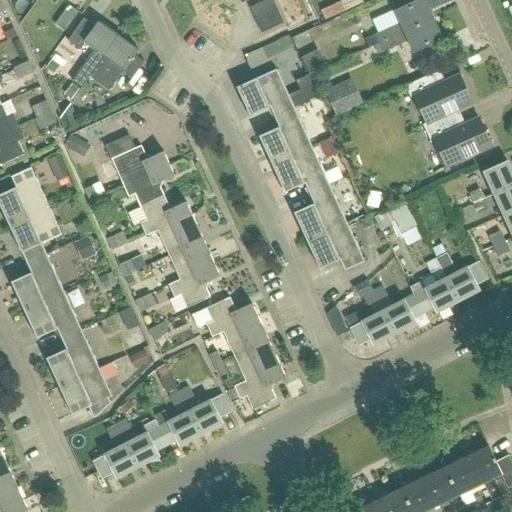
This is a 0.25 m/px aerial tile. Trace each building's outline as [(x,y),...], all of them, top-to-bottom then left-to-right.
[(269,0),(251,9),(257,21),(278,11),(272,0),(269,0)] [(325,20),(363,3),(362,0),(344,0),(321,11),(325,20)] [(379,44),(433,20),(424,0),(419,0),(394,11),(400,24),(374,35),(379,44)] [(240,4),(223,7),(226,19),(243,15),(240,4)] [(66,29),(79,11),(70,5),(57,23),(66,29)] [(284,23),(278,11),(257,21),(263,33),(284,23)] [(90,77),(119,36),(99,22),(96,27),(84,19),(68,41),(80,50),(86,43),(95,50),(72,81),(82,88),(90,77)] [(433,20),(379,44),(383,53),(408,42),(414,54),(443,41),(433,20)] [(90,77),(109,91),(122,73),(132,80),(144,63),(135,56),(139,50),(119,36),(90,77)] [(18,80),(34,73),(29,62),(13,69),(18,80)] [(275,117),(295,108),(277,69),(237,88),(250,117),(270,107),(275,117)] [(454,112),(472,104),(459,76),(445,82),(440,71),(405,87),(411,99),(414,97),(426,124),(427,124),(454,112)] [(337,116),(364,104),(352,79),(326,91),(337,116)] [(36,119),(51,112),(46,101),(31,107),(36,119)] [(0,135),(19,127),(13,114),(7,117),(1,104),(0,104),(0,135)] [(66,131),(80,125),(71,104),(60,118),(66,131)] [(272,165),(312,147),(295,108),(275,117),(279,127),(259,137),(272,165)] [(51,112),(36,119),(35,119),(39,130),(56,123),(51,112)] [(461,127),(454,112),(427,124),(426,124),(423,125),(430,142),(434,140),(447,168),(492,147),(479,118),(461,127)] [(19,127),(0,135),(0,163),(1,166),(24,155),(18,142),(24,139),(19,127)] [(84,142),(72,136),(66,147),(77,153),(84,142)] [(123,185),(169,164),(164,152),(147,159),(141,146),(111,159),(111,160),(100,165),(107,179),(118,174),(123,185)] [(310,194),(329,185),(312,147),(272,165),(285,193),(305,184),(310,194)] [(55,172),(66,167),(61,156),(50,162),(55,172)] [(494,195),(511,186),(511,173),(507,162),(484,173),(494,195)] [(141,207),(164,197),(159,184),(175,176),(169,164),(123,185),(129,197),(135,195),(141,207)] [(0,204),(9,225),(49,207),(31,168),(11,177),(16,188),(0,195),(0,204)] [(89,201),(97,197),(105,193),(100,182),(84,190),(89,201)] [(329,185),(310,194),(314,204),(294,213),(307,241),(347,223),(329,185)] [(504,216),(511,212),(511,186),(494,195),(504,216)] [(473,204),(485,199),(479,189),(468,194),(473,204)] [(146,236),(157,231),(192,215),(186,202),(170,210),(164,197),(141,207),(147,220),(140,223),(146,236)] [(339,204),(344,214),(359,207),(354,197),(339,204)] [(389,221),(399,239),(416,230),(398,198),(373,211),(380,225),(389,221)] [(485,199),(473,204),(478,215),(488,210),(485,199)] [(27,263),(47,254),(42,244),(62,235),(49,207),(9,225),(27,263)] [(169,255),(203,240),(192,215),(157,231),(169,255)] [(347,223),(307,241),(320,269),(340,260),(345,271),(365,262),(347,223)] [(107,239),(112,250),(127,243),(122,232),(107,239)] [(492,246),(504,241),(498,232),(489,236),(488,237),(492,246)] [(66,236),(45,245),(51,257),(72,247),(66,236)] [(81,261),(96,255),(87,237),(74,243),(81,261)] [(511,237),(504,241),(492,246),(493,248),(483,252),(486,259),(487,258),(490,260),(493,260),(496,258),(495,254),(496,254),(497,258),(511,251),(511,237)] [(180,280),(215,264),(203,240),(169,255),(180,280)] [(479,262),(456,274),(451,264),(446,253),(436,258),(458,301),(480,290),(477,284),(488,279),(479,262)] [(24,310),(64,292),(47,254),(27,263),(31,273),(11,282),(24,310)] [(436,312),(458,301),(436,258),(426,264),(430,273),(419,279),(417,275),(413,277),(416,285),(410,288),(413,296),(415,295),(424,312),(434,307),(436,312)] [(99,284),(112,277),(105,264),(92,271),(99,284)] [(215,264),(180,280),(171,284),(168,285),(174,298),(181,295),(187,309),(210,298),(204,284),(220,277),(215,264)] [(415,295),(413,296),(392,307),(382,285),(373,290),(373,291),(383,311),(395,334),(416,323),(413,317),(424,312),(415,295)] [(373,345),(395,334),(383,311),(373,291),(362,296),(372,317),(351,328),(359,345),(370,340),(373,345)] [(62,339),(82,330),(64,292),(24,310),(37,339),(57,329),(62,339)] [(150,294),(135,301),(140,312),(155,306),(150,294)] [(223,332),(258,316),(252,304),(236,311),(230,298),(206,309),(212,322),(206,325),(212,338),(223,332)] [(234,357),(269,341),(258,316),(223,332),(234,357)] [(59,387),(99,368),(82,330),(62,339),(66,349),(47,359),(59,387)] [(246,382),(280,366),(269,341),(234,357),(245,381),(246,382)] [(135,369),(150,362),(145,350),(129,357),(135,369)] [(217,351),(208,355),(214,366),(222,363),(217,351)] [(222,363),(214,366),(219,377),(227,374),(222,363)] [(246,382),(245,381),(234,386),(235,388),(226,392),(232,403),(240,399),(246,396),(253,410),(276,399),(270,386),(286,378),(280,366),(246,382)] [(99,368),(59,387),(72,415),(89,407),(93,418),(97,417),(111,403),(109,398),(112,397),(99,368)] [(179,391),(190,412),(202,434),(223,423),(221,418),(231,412),(222,395),(199,407),(189,386),(179,391)] [(202,434),(190,412),(179,391),(169,397),(179,418),(159,428),(167,445),(177,440),(180,445),(202,434)] [(167,445),(159,428),(155,420),(145,425),(149,433),(136,440),(125,419),(117,424),(139,467),(160,456),(157,450),(167,445)] [(117,478),(139,467),(117,424),(105,430),(110,440),(111,440),(116,450),(95,461),(104,478),(114,473),(117,478)] [(489,511),(502,511),(505,511),(499,499),(503,497),(493,479),(501,475),(508,488),(511,485),(511,462),(509,456),(496,462),(488,446),(466,457),(479,485),(483,484),(492,501),(485,504),(489,511)] [(0,479),(12,474),(0,449),(0,479)] [(458,496),(479,485),(466,457),(444,468),(458,496)] [(436,507),(458,496),(444,468),(422,478),(436,507)] [(0,508),(23,498),(12,474),(0,479),(0,508)] [(411,511),(424,511),(436,507),(422,478),(400,489),(411,511)] [(384,511),(411,511),(400,489),(378,500),(384,511)] [(23,498),(0,508),(0,511),(27,511),(29,511),(23,498)] [(384,511),(378,500),(355,511),(384,511)]
